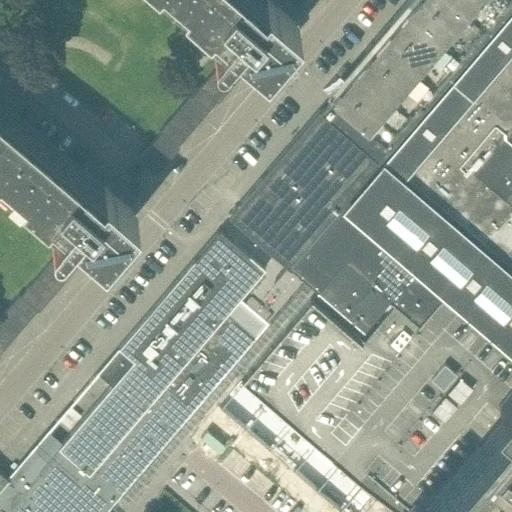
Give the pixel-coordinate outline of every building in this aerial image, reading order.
[(260,0),(188,0),(223,30),(214,41),(214,42),(213,42),(213,43),(213,44),(213,45),(213,46),(213,47),(213,48),(214,49),(215,50),(215,51),(216,51),(217,51),(218,52),(219,52),(220,52),(221,51),(222,51),(223,51),(223,50),(224,50),(224,49),(233,39),(265,66),(299,27),(268,0),(265,0),(263,3),(260,0)] [(476,53),(475,47),(420,0),(408,0),(379,33),(444,89),(451,82),(450,76),(463,61),(469,60),(476,53)] [(501,23),(500,18),(479,0),(420,0),(475,47),(476,46),(481,46),(501,23)] [(511,10),(511,2),(509,0),(479,0),(500,18),(501,17),(507,16),(511,10)] [(511,10),(507,16),(501,17),(500,18),(501,23),(481,46),(476,46),(475,47),(476,53),(469,60),(463,61),(450,76),(451,82),(444,89),(438,90),(426,104),(425,105),(426,111),(417,111),(393,148),(388,148),(388,149),(388,155),(369,177),(292,266),(300,273),(309,281),(334,252),(372,250),(375,245),(384,245),(399,258),(405,257),(412,264),(413,270),(414,270),(419,270),(427,277),(428,282),(439,292),(511,354),(511,10)] [(438,90),(444,89),(379,33),(364,51),(369,55),(426,104),(438,90)] [(231,50),(224,59),(241,75),(249,65),(231,50)] [(369,55),(331,99),(388,149),(388,148),(393,148),(417,111),(426,111),(425,105),(426,104),(369,55)] [(224,59),(221,62),(216,68),(234,84),(241,75),(224,59)] [(216,68),(208,77),(226,93),(234,84),(216,68)] [(226,93),(208,77),(200,86),(217,101),(218,102),(226,93)] [(199,85),(191,94),(209,110),(217,101),(200,86),(199,85)] [(209,110),(191,94),(183,103),(201,119),(209,110)] [(319,110),(307,124),(369,177),(388,155),(388,149),(331,99),(321,111),(319,110)] [(183,103),(175,112),(193,128),(201,119),(183,103)] [(0,166),(61,219),(52,230),(51,231),(51,232),(51,233),(51,234),(51,235),(51,236),(51,237),(52,238),(52,239),(53,239),(54,240),(55,240),(56,241),(57,241),(58,241),(58,240),(59,240),(60,240),(61,240),(61,239),(62,238),(71,228),(93,247),(98,251),(103,255),(137,216),(133,212),(105,188),(101,192),(0,104),(0,166)] [(193,128),(175,112),(168,121),(186,137),(193,128)] [(160,130),(162,132),(178,146),(186,137),(168,121),(160,130)] [(290,269),(292,266),(369,177),(307,124),(228,215),(290,269)] [(179,147),(178,146),(162,132),(154,141),(171,156),(179,147)] [(154,141),(146,150),(164,165),(171,156),(154,141)] [(146,150),(138,159),(156,174),(164,165),(146,150)] [(119,346),(118,347),(133,359),(163,385),(157,392),(164,398),(159,404),(181,423),(255,336),(227,311),(240,297),(265,267),(220,229),(119,346)] [(78,266),(85,257),(86,256),(68,241),(60,250),(78,266)] [(241,380),(218,406),(226,413),(232,419),(287,466),(341,511),(362,511),(376,496),(381,500),(394,511),(485,511),(498,497),(511,480),(511,354),(459,309),(439,292),(428,282),(427,277),(419,270),(414,270),(413,270),(412,264),(405,257),(399,258),(384,245),(375,245),(372,250),(334,252),(309,281),(308,282),(317,290),(317,291),(318,292),(319,291),(363,330),(384,305),(388,309),(361,340),(311,298),(294,317),(268,348),(241,380)] [(60,250),(52,259),(70,274),(78,266),(60,250)] [(52,259),(44,268),(62,283),(70,274),(52,259)] [(44,268),(36,277),(55,293),(62,283),(44,268)] [(36,277),(29,286),(47,302),(55,293),(36,277)] [(21,295),(37,310),(39,311),(47,302),(29,286),(21,295)] [(30,319),(37,310),(21,295),(19,294),(11,303),(30,319)] [(11,303),(4,312),(22,328),(30,319),(11,303)] [(4,312),(0,316),(0,324),(14,337),(22,328),(4,312)] [(0,324),(0,340),(6,346),(14,337),(0,324)] [(0,511),(107,511),(106,511),(156,452),(181,423),(159,404),(164,398),(157,392),(163,385),(133,359),(118,347),(97,372),(112,384),(111,385),(95,403),(65,438),(62,442),(47,429),(32,447),(7,476),(0,470),(0,511)]
